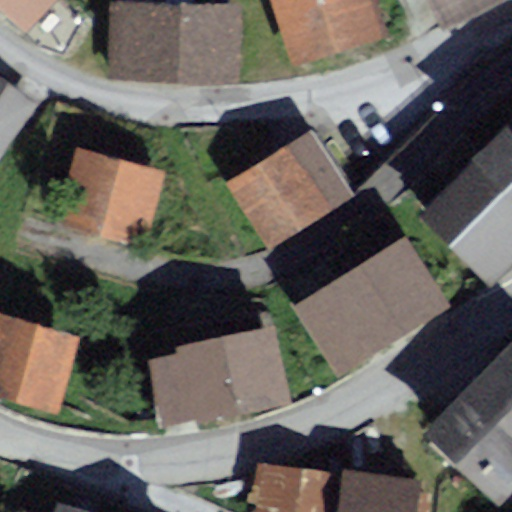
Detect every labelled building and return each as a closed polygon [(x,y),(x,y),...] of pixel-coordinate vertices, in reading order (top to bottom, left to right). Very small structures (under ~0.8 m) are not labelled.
[(49,0),(0,0),(0,13),(21,32),(49,0)] [(364,0),(259,0),(283,68),(379,40),(364,0)] [(420,0),(438,35),(505,0),(420,0)] [(240,7),(105,6),(100,82),(238,86),(240,7)] [(0,80),(0,160),(33,104),(0,80)] [(511,120),(419,214),(491,284),(511,262),(511,120)] [(221,187),(269,252),(351,200),(309,139),(221,187)] [(161,171),(70,149),(50,225),(143,250),(161,171)] [(396,235),(283,305),(329,382),(444,310),(396,235)] [(77,337),(0,314),(0,401),(55,416),(77,337)] [(168,354),(142,362),(156,434),(285,405),(264,328),(208,333),(167,348),(168,354)] [(511,353),(500,343),(411,432),(438,471),(451,474),(491,511),(511,473),(511,353)] [(334,511),(338,471),(251,464),(243,506),(253,510),(252,511),(334,511)] [(0,491),(9,475),(0,470),(0,491)] [(420,511),(421,483),(338,471),(334,511),(420,511)]
